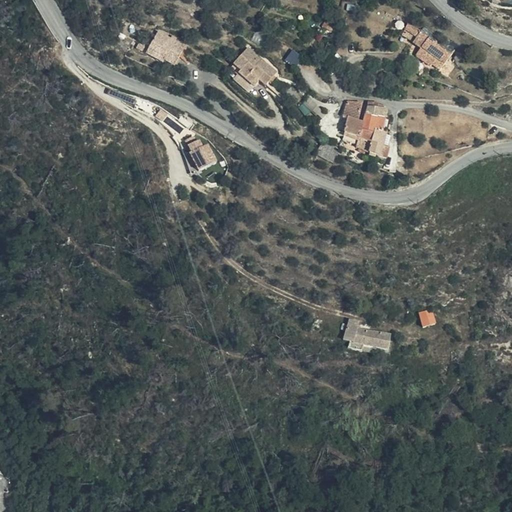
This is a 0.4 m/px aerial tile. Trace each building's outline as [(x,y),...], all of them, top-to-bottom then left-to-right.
[(328,44),(334,36),(326,31),(321,38),(328,44)] [(447,74),(454,54),(427,44),(410,33),(403,46),(423,55),(419,65),(437,72),(439,70),(447,74)] [(134,56),(145,62),(148,55),(165,64),(164,67),(175,73),(186,51),(158,37),(150,50),(140,45),(134,56)] [(267,79),(272,81),(282,67),(249,44),(237,63),(247,69),(244,72),(263,85),(267,79)] [(148,55),(145,62),(162,70),(164,67),(165,64),(148,55)] [(346,106),(341,120),(345,122),(356,124),(360,107),(346,106)] [(380,119),(381,114),(376,112),(376,108),(367,107),(363,118),(380,122),(380,119)] [(378,134),(379,130),(380,126),(380,122),(363,118),(361,125),(359,130),(378,134)] [(341,136),(356,140),(359,130),(361,125),(356,124),(345,122),(341,135),(341,136)] [(356,140),(379,147),(382,135),(378,134),(359,130),(356,140)] [(339,142),(354,147),(356,140),(341,136),(339,142)] [(187,146),(199,171),(216,163),(205,138),(187,146)] [(352,152),(365,158),(366,156),(377,159),(379,147),(356,140),(354,147),(352,152)] [(379,147),(377,159),(378,159),(384,160),(386,147),(385,147),(379,147)] [(419,326),(432,324),(430,310),(417,312),(419,326)] [(384,321),(384,324),(384,331),(390,331),(391,328),(392,324),(384,321)] [(346,350),(362,353),(363,347),(369,348),(372,334),(355,331),(356,325),(345,324),(345,328),(338,328),(337,333),(342,335),(341,345),(346,345),(346,350)] [(372,334),(369,348),(383,350),(385,336),(372,334)]
